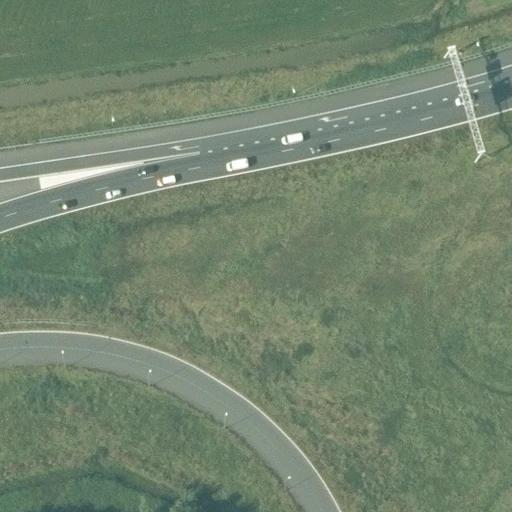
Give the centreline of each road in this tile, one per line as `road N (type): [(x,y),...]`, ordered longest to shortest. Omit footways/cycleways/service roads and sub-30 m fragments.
road 1 (motorway): [(0,344),(49,340),(120,350),(194,377),(243,404),(283,442),(332,511)]
road 2 (motorway): [(511,94),(204,165)]
road 3 (motorway): [(204,165),(0,219)]
road 4 (motorway): [(204,165),(0,175)]
